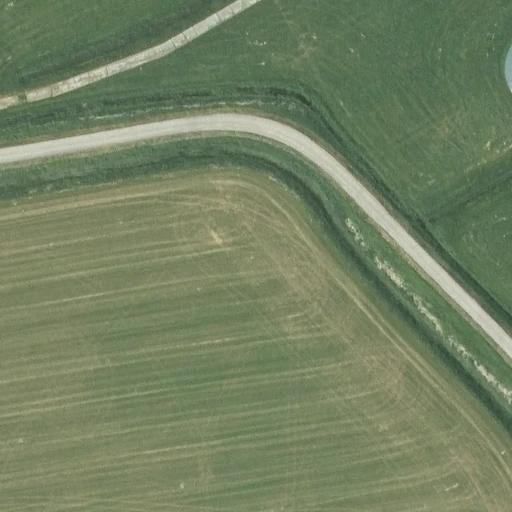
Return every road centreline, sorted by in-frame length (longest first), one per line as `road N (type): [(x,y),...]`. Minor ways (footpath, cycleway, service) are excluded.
road 1 (unclassified): [(511,363),(287,140),(246,127),(198,128),(0,158)]
road 2 (track): [(253,0),(133,66),(0,107)]
